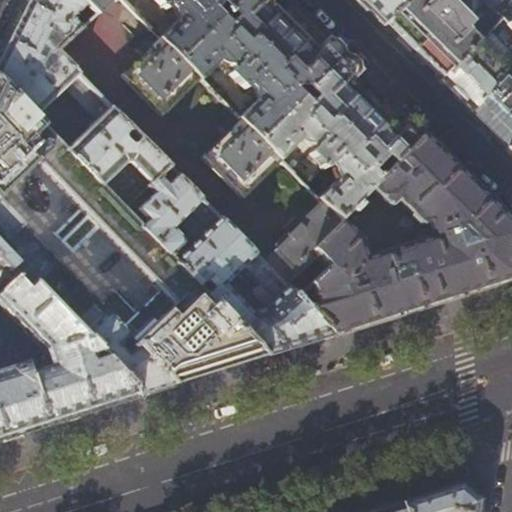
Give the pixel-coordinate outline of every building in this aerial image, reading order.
[(78,29),(68,19),(84,3),(80,0),(25,0),(16,19),(10,31),(0,52),(0,83),(33,117),(63,87),(96,120),(65,151),(100,187),(124,163),(129,164),(149,184),(157,177),(167,167),(139,139),(133,145),(129,145),(123,139),(123,135),(129,128),(54,52),(78,29)] [(80,0),(84,3),(94,13),(107,0),(80,0)] [(152,0),(162,10),(167,6),(172,10),(172,11),(172,13),(173,16),(173,17),(174,19),(175,20),(157,38),(181,62),(221,20),(215,14),(222,7),(228,13),(239,0),(152,0)] [(270,0),(239,0),(228,13),(236,21),(228,28),(221,20),(181,62),(199,80),(201,82),(219,64),(219,65),(220,66),(222,66),(224,68),(226,68),(227,68),(228,67),(230,67),(234,71),(229,77),(244,93),(250,87),(255,92),(255,93),(255,95),(255,97),(255,100),(256,101),(257,103),(240,121),(259,141),(342,55),(326,39),(315,50),(267,3),(270,0)] [(386,22),(407,0),(356,0),(383,26),(386,22)] [(407,0),(386,22),(416,52),(443,78),(499,19),(496,15),(492,11),(481,0),(480,0),(407,0)] [(491,0),(481,0),(492,11),(497,6),(491,0)] [(511,31),(506,26),(499,19),(443,78),(439,82),(451,94),(469,111),(500,78),(488,66),(482,68),(480,70),(476,67),(493,50),(510,67),(511,64),(511,31)] [(199,80),(181,62),(157,38),(151,31),(139,44),(145,50),(119,76),(160,118),(199,80)] [(358,72),(342,55),(259,141),(278,160),(279,161),(299,142),(299,143),(301,144),(302,145),(304,146),(305,146),(306,146),(307,146),(308,146),(309,146),(310,145),(314,149),(309,155),(329,174),(335,168),(339,173),(338,174),(338,176),(337,177),(338,178),(338,179),(318,200),(322,204),(338,220),(339,219),(370,188),(422,135),(406,119),(394,131),(347,83),(358,72)] [(511,64),(510,67),(500,78),(469,111),(489,131),(506,148),(511,142),(511,64)] [(65,151),(33,117),(0,83),(0,198),(34,166),(174,310),(137,346),(174,385),(214,372),(264,356),(208,299),(205,296),(197,287),(168,257),(140,228),(100,187),(65,151)] [(278,160),(259,141),(240,121),(234,115),(220,129),(225,134),(197,162),(236,202),(278,160)] [(511,224),(465,177),(422,135),(370,188),(387,206),(388,207),(389,207),(390,206),(396,200),(421,226),(426,224),(431,238),(365,259),(359,239),(339,219),(338,220),(339,221),(308,253),(313,259),(324,269),(296,297),(333,335),(409,311),(511,278),(511,224)] [(157,177),(149,184),(147,187),(153,193),(137,210),(148,221),(140,228),(168,257),(179,245),(180,244),(179,238),(170,229),(177,222),(200,200),(176,176),(165,186),(157,177)] [(200,200),(177,222),(194,242),(185,251),(179,245),(168,257),(197,287),(203,281),(211,289),(205,296),(208,299),(222,286),(243,266),(254,255),(200,200)] [(0,231),(11,244),(3,251),(22,271),(38,287),(57,308),(79,286),(0,203),(0,231)] [(339,221),(338,220),(322,204),(262,263),(286,287),(313,259),(308,253),(339,221)] [(0,264),(14,279),(15,278),(22,271),(3,251),(0,248),(0,264)] [(262,263),(254,255),(243,266),(260,283),(253,291),(252,295),(266,309),(250,314),(222,286),(208,299),(264,356),(290,348),(333,335),(296,297),(286,287),(262,263)] [(15,278),(14,279),(0,292),(0,305),(43,349),(49,366),(29,371),(27,363),(0,371),(0,440),(6,438),(62,420),(108,406),(135,397),(131,385),(83,335),(57,308),(38,287),(30,294),(15,278)] [(147,394),(174,385),(137,346),(105,313),(83,335),(131,385),(135,397),(147,394)] [(475,511),(477,501),(458,484),(440,490),(400,503),(402,511),(475,511)] [(369,511),(402,511),(400,503),(369,511)]
